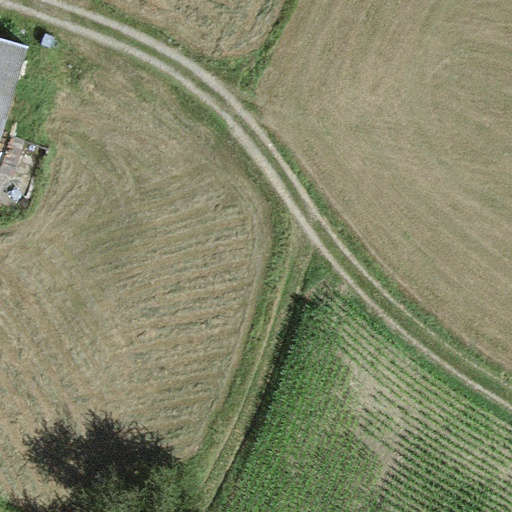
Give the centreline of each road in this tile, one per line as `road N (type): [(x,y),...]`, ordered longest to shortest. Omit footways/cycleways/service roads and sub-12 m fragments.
road 1 (track): [(313,222),(251,129),(183,67),(27,0)]
road 2 (track): [(191,511),(313,222)]
road 3 (track): [(511,395),(473,371),(313,222)]
